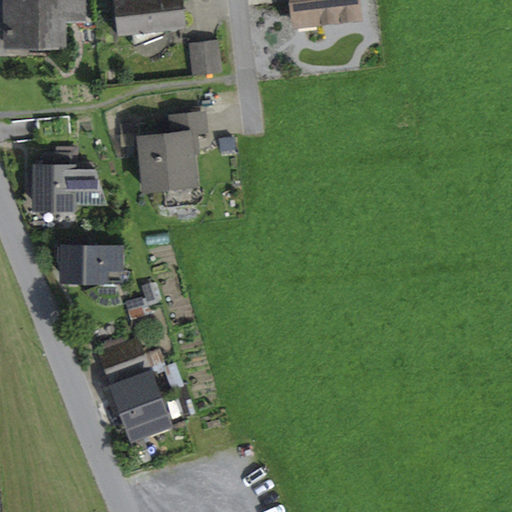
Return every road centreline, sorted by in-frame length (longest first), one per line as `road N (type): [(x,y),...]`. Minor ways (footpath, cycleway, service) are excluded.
road 1 (residential): [(0,199),(124,511)]
road 2 (residential): [(251,138),(235,0)]
